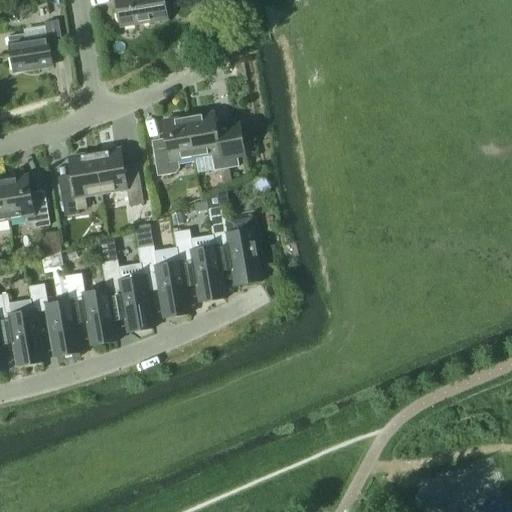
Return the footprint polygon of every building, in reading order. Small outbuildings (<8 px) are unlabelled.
[(116,0),(121,27),(168,20),(164,0),(116,0)] [(10,45),(14,71),(54,65),(54,64),(52,64),(50,52),(63,50),(59,21),(45,23),(48,39),(26,42),(24,35),(23,35),(9,37),(10,45)] [(243,121),(216,126),(214,113),(188,117),(195,157),(212,154),(214,171),(239,167),(238,158),(249,156),(243,121)] [(178,160),(195,157),(188,117),(163,121),(167,148),(153,150),(158,176),(176,173),(180,168),(178,160)] [(121,149),(95,153),(102,194),(127,189),(130,206),(144,203),(139,173),(125,175),(121,149)] [(85,196),(102,194),(95,153),(69,158),(74,184),(60,186),(65,217),(79,214),(79,210),(87,209),(85,196)] [(2,180),(9,220),(26,217),(27,225),(32,229),(50,226),(46,199),(32,202),(28,175),(2,180)] [(0,221),(9,220),(2,180),(0,180),(0,221)] [(206,202),(195,204),(196,212),(208,210),(206,202)] [(213,235),(215,246),(216,246),(230,243),(236,278),(236,279),(240,279),(241,284),(257,281),(256,276),(260,275),(250,219),(249,220),(251,229),(229,233),(224,203),(208,206),(213,235)] [(226,299),(216,246),(215,246),(213,235),(191,239),(190,230),(174,233),(177,249),(179,259),(180,259),(194,257),(201,296),(200,296),(200,297),(223,293),(224,300),(226,299)] [(60,231),(41,234),(45,259),(63,253),(60,231)] [(155,253),(154,246),(139,249),(141,265),(143,275),(144,275),(158,272),(165,311),(164,312),(187,308),(189,315),(190,315),(180,259),(179,259),(177,249),(155,253)] [(154,329),(144,275),(143,275),(141,265),(121,268),(119,260),(102,263),(107,289),(108,289),(122,286),(129,326),(128,326),(128,327),(151,323),(152,330),(154,329)] [(117,342),(108,289),(107,289),(86,292),(83,273),(66,276),(70,300),(71,300),(72,302),(85,300),(92,339),(115,335),(116,342),(117,342)] [(29,287),(33,310),(34,310),(35,313),(49,310),(56,350),(55,350),(55,351),(59,350),(60,355),(77,352),(76,347),(78,347),(79,354),(81,353),(72,302),(71,300),(70,300),(49,304),(46,284),(29,287)] [(44,363),(35,313),(34,310),(33,310),(13,313),(9,295),(0,296),(0,322),(12,321),(19,360),(18,360),(18,361),(41,357),(43,364),(44,363)]
